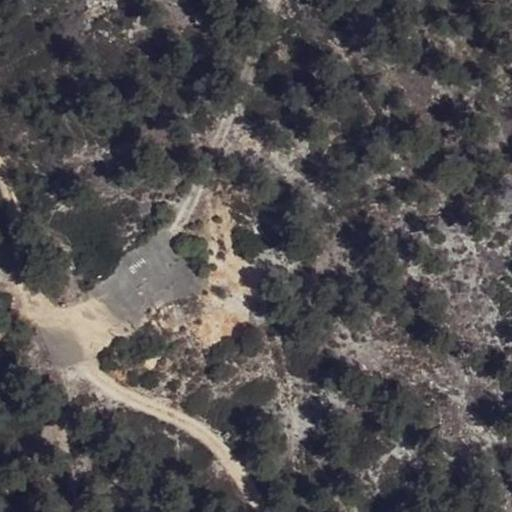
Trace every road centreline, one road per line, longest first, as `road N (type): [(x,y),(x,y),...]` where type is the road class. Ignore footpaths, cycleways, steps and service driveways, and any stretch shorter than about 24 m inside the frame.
road 1 (track): [(64,342),(135,293),(180,223),(271,0)]
road 2 (track): [(64,342),(96,383),(206,434),(265,511)]
